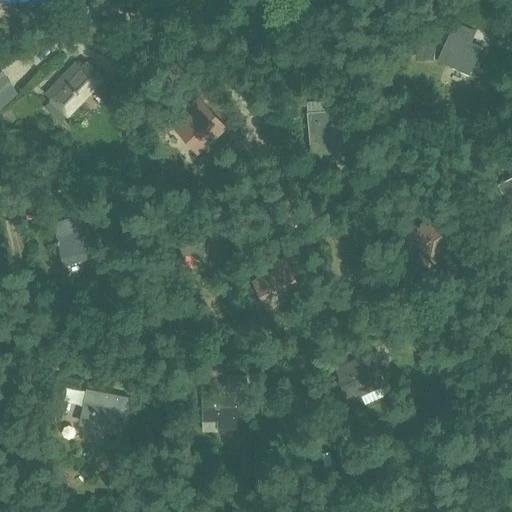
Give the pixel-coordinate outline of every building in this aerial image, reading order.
[(294,0),(293,12),(330,17),(331,0),(294,0)] [(437,60),(470,75),(484,45),(472,40),(477,29),(455,20),(437,60)] [(434,43),(418,42),(417,54),(433,55),(434,43)] [(49,98),(68,117),(105,77),(86,60),(49,98)] [(289,105),(305,104),(304,92),(288,93),(289,105)] [(197,154),(224,130),(204,106),(177,131),(197,154)] [(306,111),(310,154),(349,150),(345,107),(306,111)] [(91,178),(106,179),(109,157),(94,155),(91,178)] [(511,174),(497,182),(511,211),(511,174)] [(191,200),(190,218),(206,218),(216,219),(217,201),(191,200)] [(53,221),(62,265),(87,259),(77,215),(53,221)] [(180,255),(204,256),(206,218),(182,217),(180,255)] [(494,223),(481,230),(490,246),(503,239),(494,223)] [(446,231),(421,225),(420,229),(405,226),(404,231),(402,231),(399,242),(422,247),(419,263),(438,267),(446,231)] [(458,245),(471,247),(472,239),(460,236),(458,245)] [(278,269),(277,269),(254,281),(268,309),(301,292),(284,256),(275,261),(277,267),(278,269)] [(339,378),(349,401),(386,384),(378,367),(372,369),(365,353),(334,366),(339,378)] [(229,373),(229,390),(203,391),(203,421),(217,420),(216,428),(241,427),(241,390),(248,390),(248,373),(229,373)] [(118,416),(126,418),(130,397),(86,389),(79,426),(115,433),(118,416)]
